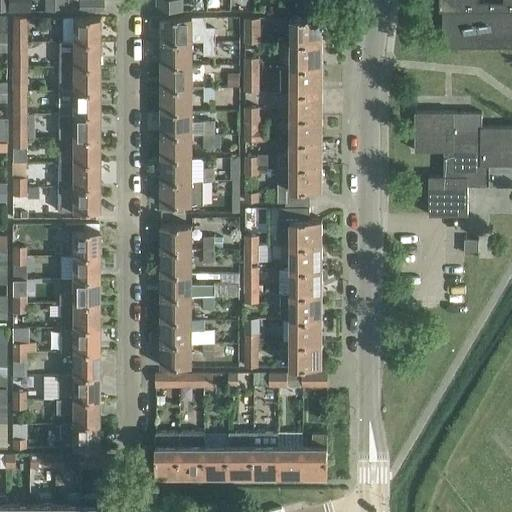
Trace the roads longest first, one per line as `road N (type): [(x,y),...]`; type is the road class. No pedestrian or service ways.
road 1 (residential): [(141,511),(132,442),(131,17),(138,0)]
road 2 (residential): [(374,500),(370,99),(380,0)]
